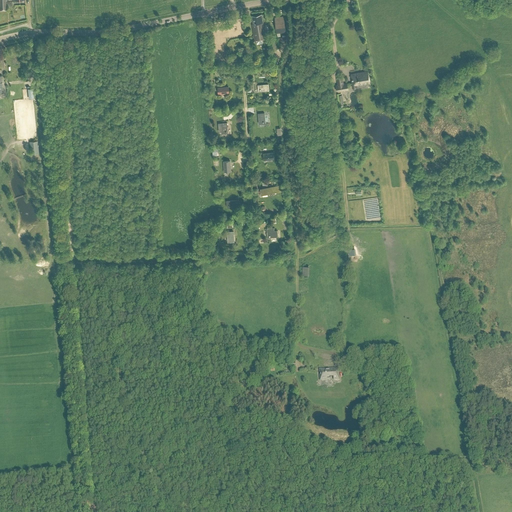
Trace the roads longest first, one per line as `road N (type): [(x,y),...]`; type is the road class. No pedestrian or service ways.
road 1 (track): [(61,31),(91,511)]
road 2 (track): [(335,364),(331,354),(296,339),(297,252),(280,76),(293,39),(291,0)]
road 3 (tertiary): [(31,32),(116,29),(276,0)]
road 4 (track): [(205,12),(208,64),(242,72),(252,227)]
